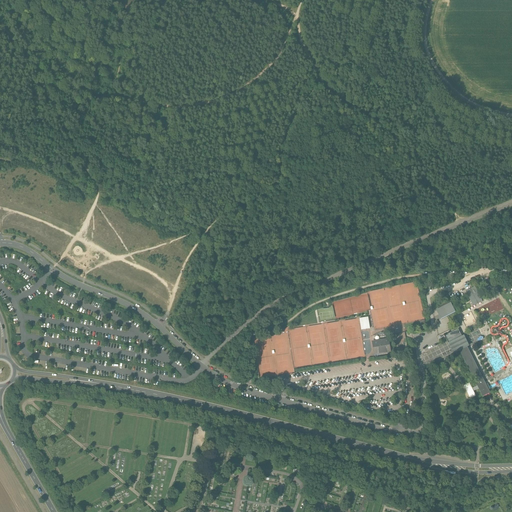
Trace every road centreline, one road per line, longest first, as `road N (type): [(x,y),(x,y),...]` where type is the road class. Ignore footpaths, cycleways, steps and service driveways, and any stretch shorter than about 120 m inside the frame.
road 1 (unclassified): [(0,244),(125,303),(219,378),(387,431),(421,429),(418,349),(429,339)]
road 2 (secondary): [(14,373),(174,398),(421,462),(511,468)]
road 3 (track): [(288,33),(276,60),(254,80),(221,99),(177,108),(73,89),(36,70),(0,23)]
road 4 (track): [(204,361),(255,318),(461,222)]
road 5 (unknown): [(0,208),(188,291),(190,319),(221,343)]
road 6 (track): [(511,117),(457,94),(437,71),(424,28),(432,0)]
